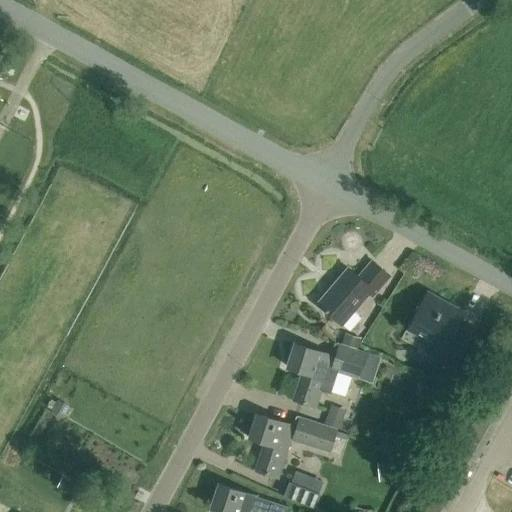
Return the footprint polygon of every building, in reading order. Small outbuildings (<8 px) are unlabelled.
[(373,296),(390,276),(372,261),(359,277),(349,268),(318,304),(342,325),(369,293),(373,296)] [(453,368),(472,335),(457,327),(465,313),(427,293),(410,323),(438,339),(429,355),(453,368)] [(340,345),(358,350),(361,340),(344,334),(340,345)] [(340,345),(335,343),(331,356),(295,345),(288,367),(309,374),(301,402),(315,406),(327,369),(332,370),(332,369),(359,378),(364,363),(376,367),(379,357),(358,350),(340,345)] [(491,389),(473,421),(491,431),(509,399),(491,389)] [(51,411),(64,418),(70,408),(57,400),(51,411)] [(293,426),(258,415),(250,438),(272,445),(263,472),(277,477),(289,439),(305,445),(306,444),(320,448),(320,449),(330,452),(337,430),(296,416),(293,426)] [(394,460),(377,462),(378,480),(396,479),(394,460)] [(304,475),(296,472),(292,484),(300,487),(304,475)] [(307,490),(319,494),(324,476),(312,472),(307,490)] [(57,488),(75,496),(81,483),(63,475),(57,488)] [(285,506),(272,502),(256,497),(220,485),(212,508),(224,511),(250,511),(251,510),(257,511),(284,511),(286,506),(285,506)]
